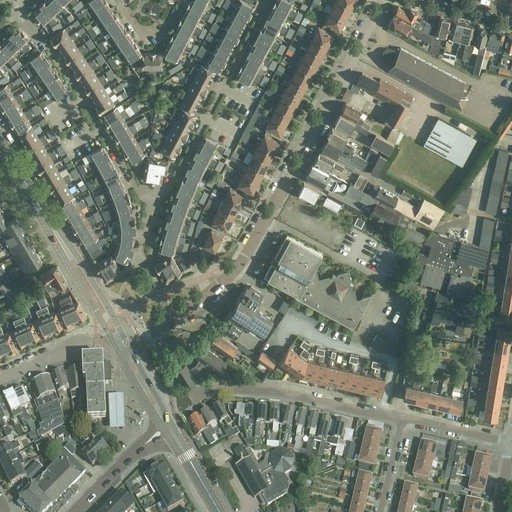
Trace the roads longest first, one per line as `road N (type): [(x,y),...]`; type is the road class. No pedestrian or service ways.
road 1 (tertiary): [(122,347),(177,317),(238,268),(381,0)]
road 2 (secondary): [(122,347),(0,142)]
road 3 (residential): [(152,201),(140,196),(84,100),(17,13)]
road 4 (residential): [(267,0),(171,184),(152,201)]
road 5 (residential): [(400,419),(263,388),(221,386),(193,397)]
road 6 (residential): [(73,511),(165,421)]
